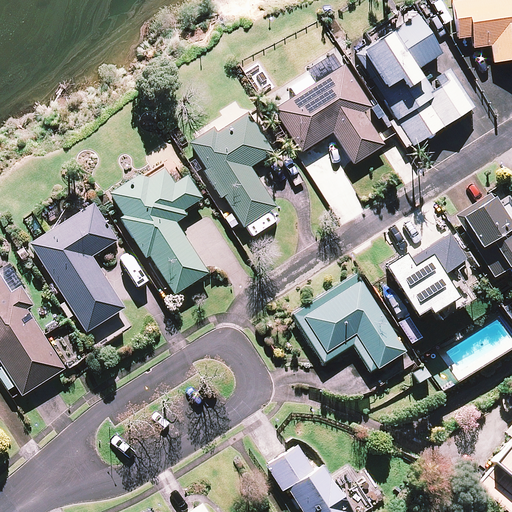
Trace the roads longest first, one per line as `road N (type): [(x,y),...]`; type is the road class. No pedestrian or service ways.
road 1 (residential): [(226,347),(249,369),(244,405),(123,482),(37,489)]
road 2 (residential): [(37,489),(93,420),(193,352),(226,347)]
